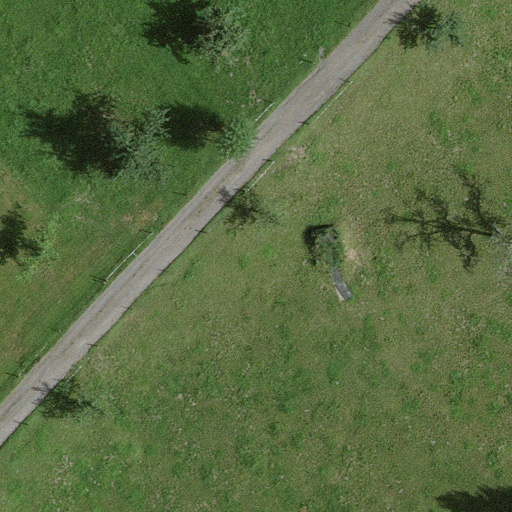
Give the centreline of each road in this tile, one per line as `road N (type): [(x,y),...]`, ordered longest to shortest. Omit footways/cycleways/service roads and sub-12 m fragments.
road 1 (track): [(0,462),(282,148)]
road 2 (track): [(282,148),(417,0)]
